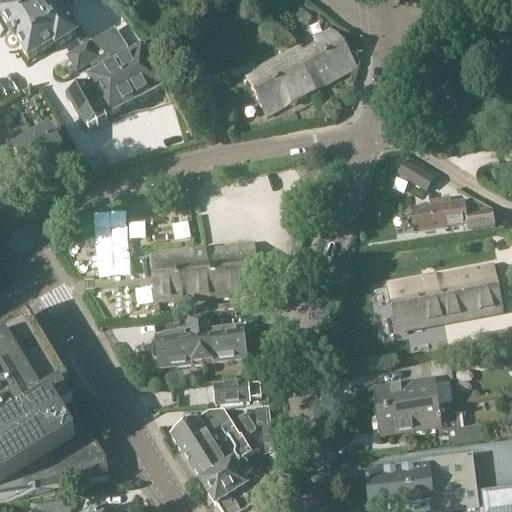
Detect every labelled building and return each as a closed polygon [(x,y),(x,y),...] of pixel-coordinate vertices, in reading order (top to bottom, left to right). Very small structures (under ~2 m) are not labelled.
[(78,29),(60,0),(29,0),(2,18),(30,63),(54,47),(56,51),(76,38),(73,33),(78,29)] [(90,45),(89,44),(66,58),(76,75),(91,67),(92,69),(98,66),(99,67),(102,66),(102,65),(109,62),(109,61),(128,50),(115,29),(90,45)] [(300,48),(289,54),(311,95),(356,70),(338,40),(329,32),(313,41),(316,46),(303,53),(300,48)] [(146,47),(168,79),(185,68),(170,44),(162,49),(157,41),(146,47)] [(65,97),(84,132),(164,89),(142,48),(86,77),(90,83),(65,97)] [(267,119),(311,95),(289,54),(245,78),(267,119)] [(15,155),(28,176),(31,181),(38,177),(43,186),(69,171),(61,157),(63,155),(50,134),(15,155)] [(396,177),(426,196),(435,181),(405,163),(396,177)] [(414,233),(466,226),(467,232),(493,228),(491,211),(478,203),(476,203),(478,215),(466,217),(464,203),(451,205),(450,200),(430,203),(430,208),(410,210),(414,233)] [(260,295),(255,249),(152,259),(156,305),(260,295)] [(389,288),(398,334),(502,314),(493,268),(389,288)] [(187,313),(188,321),(210,318),(260,313),(259,304),(208,309),(208,311),(187,313)] [(0,500),(109,484),(106,463),(66,397),(73,392),(27,315),(7,327),(8,328),(0,333),(0,500)] [(159,372),(202,367),(202,358),(211,357),(210,352),(212,352),(210,336),(212,335),(211,332),(209,333),(208,319),(185,321),(187,338),(155,341),(157,351),(153,353),(154,361),(158,363),(159,372)] [(202,358),(202,367),(247,362),(246,353),(249,350),(248,343),(244,341),(243,331),(212,335),(210,336),(212,352),(210,352),(211,357),(202,358)] [(375,394),(378,416),(437,409),(437,408),(450,407),(446,384),(452,384),(448,357),(428,361),(433,387),(375,394)] [(457,370),(468,368),(466,359),(455,361),(457,370)] [(155,391),(154,382),(139,384),(140,392),(155,391)] [(207,406),(215,406),(215,409),(250,407),(250,402),(261,401),(260,387),(249,388),(249,385),(225,387),(214,388),(214,391),(206,391),(207,406)] [(437,408),(437,409),(378,416),(381,439),(439,431),(439,435),(448,434),(449,447),(485,442),(483,428),(459,431),(457,415),(451,411),(450,407),(437,408)] [(210,415),(172,439),(183,456),(232,426),(231,424),(225,414),(210,415)] [(232,426),(183,456),(216,510),(218,509),(219,511),(263,511),(261,508),(258,507),(261,500),(262,493),(244,463),(260,453),(250,437),(255,434),(256,432),(248,419),(245,421),(243,417),(231,424),(232,426)] [(261,429),(263,447),(273,446),(271,429),(270,429),(261,429)] [(482,511),(481,495),(477,495),(472,458),(421,465),(422,469),(366,476),(370,511),(373,511),(429,505),(429,511),(482,511)] [(481,495),(482,511),(511,511),(511,489),(481,494),(481,495)] [(31,511),(108,511),(107,510),(104,511),(94,511),(93,510),(90,511),(70,511),(68,500),(30,506),(31,511)]
